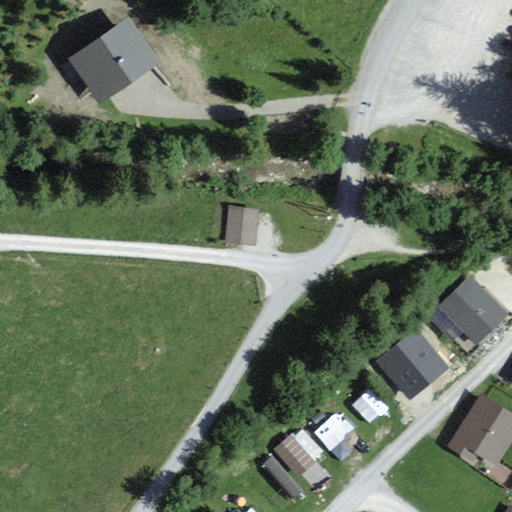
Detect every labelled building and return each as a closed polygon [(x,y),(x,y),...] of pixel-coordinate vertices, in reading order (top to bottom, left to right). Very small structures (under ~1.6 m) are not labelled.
[(58,60),(89,104),(149,63),(118,19),(58,60)] [(228,239),(258,241),(261,206),(230,204),(228,239)] [(510,314),(471,274),(438,306),(477,346),(510,314)] [(448,366),(415,329),(377,362),(410,400),(448,366)] [(450,442),(495,470),(511,444),(511,413),(481,394),(450,442)] [(367,442),(331,402),(308,422),(328,444),(334,439),(350,457),(367,442)] [(315,461),(291,434),(274,449),(298,477),(315,461)] [(511,511),(511,506),(507,503),(500,511),(511,511)]
